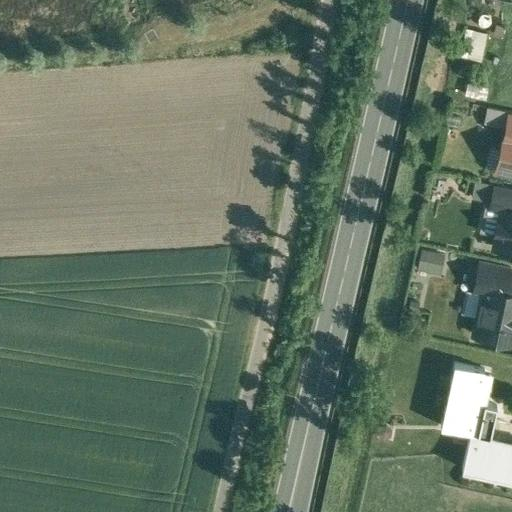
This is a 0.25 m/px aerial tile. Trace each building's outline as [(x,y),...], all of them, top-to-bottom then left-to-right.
[(510,111),(488,106),(486,118),(508,123),(510,111)] [(511,132),(506,131),(505,131),(501,147),(507,148),(502,172),(511,173),(511,132)] [(496,184),(476,180),(473,195),(492,199),(496,184)] [(511,187),(496,184),(492,199),(491,206),(504,209),(504,208),(511,209),(511,187)] [(511,209),(504,208),(504,209),(502,219),(499,218),(495,235),(498,236),(495,247),(511,250),(511,209)] [(511,274),(511,268),(480,261),(476,281),(486,284),(485,288),(508,293),(511,274)] [(511,293),(508,293),(485,288),(475,335),(511,342),(511,293)] [(489,370),(455,363),(441,426),(475,434),(489,370)] [(497,405),(484,403),(477,434),(490,436),(497,405)] [(511,448),(469,439),(462,469),(511,479),(511,448)]
